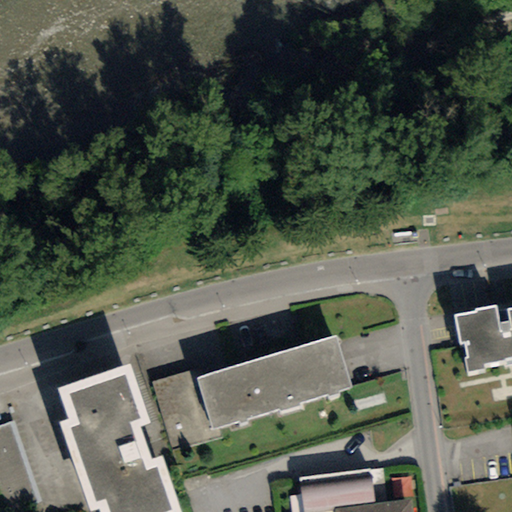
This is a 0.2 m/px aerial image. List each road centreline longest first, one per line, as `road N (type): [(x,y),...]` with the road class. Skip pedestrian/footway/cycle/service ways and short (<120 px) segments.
road 1 (residential): [(410,265),(270,287),(0,364)]
road 2 (residential): [(442,511),(410,265)]
